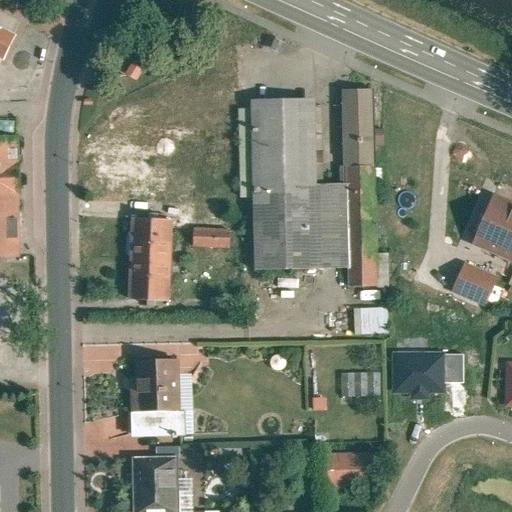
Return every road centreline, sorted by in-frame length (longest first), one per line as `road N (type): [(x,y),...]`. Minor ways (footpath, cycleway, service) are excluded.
road 1 (tertiary): [(93,0),(63,81),(55,144),(61,511)]
road 2 (unknown): [(58,331),(341,314)]
road 3 (primary): [(298,0),(511,95)]
road 4 (residential): [(511,441),(453,427),(388,511)]
